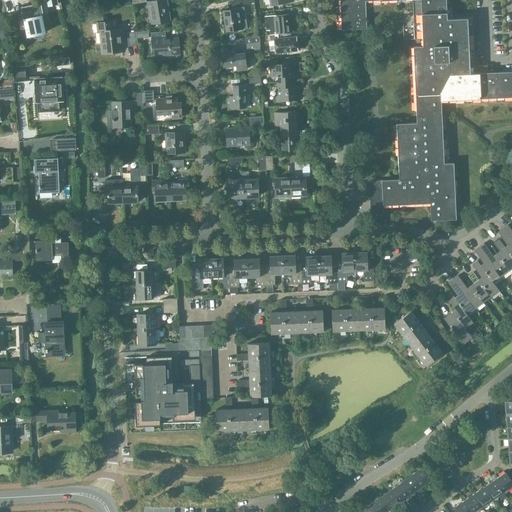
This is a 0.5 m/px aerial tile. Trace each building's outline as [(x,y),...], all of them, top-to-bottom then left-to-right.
[(160,0),(147,2),(151,25),(169,22),(165,0),(160,0)] [(488,66),(478,66),(476,14),(453,15),(454,19),(447,19),(446,0),(340,0),(342,30),(367,29),(366,2),(402,0),(412,0),(415,40),(419,40),(420,46),(414,46),(417,123),(397,124),(399,180),(370,181),(372,219),(384,219),(383,206),(430,204),(431,221),(457,220),(454,163),(444,163),(442,101),(511,97),(511,71),(488,73),(488,66)] [(21,7),(23,18),(18,19),(21,31),(26,30),(28,37),(45,33),(43,22),(45,22),(41,3),(21,7)] [(228,10),(223,10),(223,14),(226,32),(245,29),(248,29),(244,7),(242,7),(233,9),(228,10)] [(270,31),(270,35),(289,33),(287,15),(265,17),(266,31),(270,31)] [(97,34),(102,33),(104,54),(122,51),(121,44),(125,44),(123,28),(115,29),(114,21),(96,23),(97,34)] [(152,48),(156,48),(156,56),(178,54),(177,38),(166,39),(166,35),(165,31),(151,33),(151,36),(152,48)] [(137,39),(137,32),(127,33),(128,47),(138,46),(137,39)] [(289,33),(270,35),(270,42),(274,41),(275,52),(298,50),(296,38),(289,39),(289,33)] [(259,36),(245,38),(247,51),(248,51),(249,53),(260,51),(260,50),(261,49),(259,36)] [(62,43),(63,51),(71,50),(69,41),(62,43)] [(224,67),(236,65),(237,72),(248,70),(245,53),(237,54),(236,50),(222,51),(224,67)] [(277,77),(277,83),(293,82),(292,63),(270,64),(270,78),(277,77)] [(13,68),(14,83),(30,81),(29,67),(13,68)] [(103,73),(91,75),(92,82),(104,81),(103,73)] [(49,77),(35,78),(35,81),(36,87),(37,86),(38,93),(36,93),(36,102),(39,102),(39,112),(61,111),(61,101),(63,101),(61,77),(49,77)] [(0,85),(0,89),(13,89),(13,80),(3,80),(3,83),(0,83),(0,85)] [(293,82),(277,83),(279,101),(301,99),(300,88),(293,88),(293,82)] [(92,88),(95,95),(102,92),(99,85),(92,88)] [(249,94),(249,85),(233,86),(234,96),(230,97),(230,109),(246,108),(245,94),(249,94)] [(0,89),(0,99),(14,99),(14,89),(13,89),(0,89)] [(143,91),(143,93),(143,103),(154,103),(154,91),(143,91)] [(172,115),(172,118),(182,118),(181,103),(177,103),(177,99),(156,100),(157,115),(172,115)] [(112,102),(112,111),(108,111),(107,113),(108,127),(110,128),(132,128),(131,101),(112,102)] [(280,125),(280,131),(297,131),(296,112),(274,113),(274,126),(280,125)] [(250,118),(250,125),(264,124),(264,117),(250,118)] [(145,127),(145,135),(159,134),(159,126),(145,127)] [(251,145),(250,128),(226,129),(227,146),(251,145)] [(297,131),(280,131),(281,150),(303,149),(303,137),(297,137),(297,131)] [(165,133),(166,153),(185,152),(185,132),(165,133)] [(74,138),(62,139),(63,151),(75,150),(74,138)] [(266,171),(265,157),(258,157),(253,157),(253,159),(252,159),(252,171),(266,171)] [(35,173),(39,173),(40,187),(39,187),(39,189),(40,189),(40,193),(59,193),(58,165),(63,165),(63,158),(58,159),(35,160),(35,173)] [(127,186),(123,187),(123,203),(138,202),(138,189),(141,188),(141,182),(140,176),(139,176),(139,169),(130,169),(130,183),(127,183),(127,186)] [(242,176),(242,180),(243,198),(258,197),(258,180),(250,180),(249,176),(242,176)] [(171,182),(170,183),(171,201),(186,200),(186,191),(189,191),(188,181),(188,178),(179,179),(179,182),(171,182)] [(243,198),(242,180),(234,181),(234,178),(225,178),(224,180),(224,189),(228,189),(228,198),(243,198)] [(291,196),(291,178),(275,179),(272,179),(272,186),(276,186),(276,196),(291,196)] [(309,178),(291,178),(291,196),(302,195),(302,197),(304,198),(306,199),(308,198),(309,196),(309,195),(309,188),(309,184),(309,178)] [(171,201),(170,183),(162,183),(162,180),(152,181),(153,192),(156,192),(156,201),(171,201)] [(123,203),(123,187),(118,187),(117,181),(105,181),(105,190),(108,190),(108,203),(123,203)] [(511,230),(508,225),(503,229),(511,240),(511,230)] [(508,245),(505,248),(511,256),(511,240),(503,229),(498,233),(508,245)] [(15,235),(15,248),(23,248),(23,240),(23,235),(15,235)] [(500,251),(497,254),(503,262),(509,270),(511,268),(511,256),(505,248),(499,240),(494,244),(500,251)] [(52,243),(52,241),(36,241),(36,260),(52,260),(52,263),(69,262),(68,242),(52,243)] [(484,244),(479,247),(495,268),(501,276),(509,270),(503,262),(497,254),(494,256),(484,244)] [(484,263),(481,266),(487,274),(493,282),(496,285),(504,280),(501,276),(495,268),(479,247),(474,251),(484,263)] [(11,254),(12,260),(13,260),(13,262),(14,262),(24,261),(23,248),(15,248),(11,248),(11,254)] [(367,252),(355,253),(355,272),(364,271),(364,281),(364,289),(374,288),(373,261),(368,261),(367,252)] [(345,290),(344,283),(347,282),(347,276),(356,275),(355,272),(355,253),(342,253),(343,266),(337,266),(337,268),(338,283),(338,284),(338,291),(345,290)] [(295,255),(283,256),(283,275),(292,274),(292,285),(302,284),(301,270),(296,270),(295,255)] [(271,271),(265,271),(266,286),(267,286),(271,286),(273,286),(275,286),(275,275),(283,275),(283,256),(270,256),(271,271)] [(307,270),(301,270),(302,284),(311,284),(311,276),(319,275),(319,256),(306,257),(307,270)] [(331,256),(319,256),(319,275),(328,275),(328,284),(332,284),(338,284),(338,283),(337,268),(332,268),(331,256)] [(220,288),(230,288),(229,272),(224,272),(223,258),(211,259),(212,278),(220,277),(220,288)] [(203,278),(212,278),(211,259),(198,259),(198,263),(193,264),(194,289),(203,289),(203,278)] [(229,272),(230,288),(230,294),(238,293),(237,287),(239,287),(239,279),(248,278),(247,259),(234,260),(235,272),(229,272)] [(259,259),(247,259),(248,278),(256,278),(256,287),(266,286),(265,271),(260,271),(259,259)] [(13,260),(12,260),(12,261),(0,261),(0,276),(15,276),(14,262),(13,262),(13,260)] [(482,278),(479,280),(485,288),(491,296),(499,290),(500,290),(493,282),(487,274),(481,266),(478,261),(472,265),(482,278)] [(136,271),(137,285),(153,284),(152,270),(136,271)] [(474,284),(471,286),(477,294),(483,302),(491,296),(485,288),(479,280),(473,272),(468,276),(474,284)] [(458,276),(453,280),(469,300),(475,308),(483,302),(477,294),(471,286),(468,288),(458,276)] [(479,314),(475,308),(469,300),(453,280),(448,283),(458,296),(455,298),(454,298),(467,314),(472,320),(477,316),(479,314)] [(156,284),(153,284),(137,285),(137,299),(154,298),(154,290),(157,290),(156,284)] [(456,310),(452,312),(459,321),(465,329),(473,323),(474,322),(472,320),(467,314),(454,298),(455,298),(451,293),(446,297),(456,310)] [(368,309),(358,309),(359,330),(372,330),(371,296),(368,296),(368,309)] [(374,296),(371,296),(372,330),(386,329),(385,308),(375,308),(374,296)] [(346,331),(345,297),(342,298),(342,310),(332,310),(333,332),(346,331)] [(348,297),(345,297),(346,331),(359,330),(358,309),(348,309),(348,297)] [(307,311),(297,312),(298,333),(311,333),(309,299),(306,299),(307,311)] [(312,299),(309,299),(311,333),(324,332),(323,310),(313,311),(312,299)] [(285,334),(283,300),(280,300),(280,312),(270,313),(271,334),(285,334)] [(286,300),(283,300),(285,334),(298,333),(297,312),(287,312),(286,300)] [(437,345),(447,337),(448,336),(445,332),(434,341),(421,324),(431,317),(427,312),(417,319),(411,311),(394,324),(426,366),(443,353),(437,345)] [(459,321),(452,312),(444,318),(451,327),(464,344),(472,338),(473,338),(465,329),(459,321)] [(138,315),(139,330),(156,329),(156,314),(138,315)] [(39,342),(45,342),(46,357),(65,356),(64,321),(47,322),(47,333),(39,334),(39,342)] [(494,327),(498,332),(502,329),(498,323),(494,327)] [(217,325),(204,326),(204,338),(210,338),(218,337),(217,325)] [(19,326),(20,343),(27,343),(27,326),(19,326)] [(156,329),(139,330),(139,345),(157,344),(156,329)] [(474,340),(478,345),(479,347),(483,344),(482,343),(478,337),(474,340)] [(186,339),(179,339),(179,344),(179,351),(187,350),(187,351),(189,351),(199,351),(212,350),(212,349),(211,349),(210,338),(204,338),(198,338),(192,339),(186,339)] [(251,397),(258,396),(272,396),(270,343),(248,344),(249,354),(237,354),(237,361),(249,360),(250,380),(238,381),(238,387),(250,386),(251,397)] [(134,365),(135,379),(136,402),(136,411),(136,419),(137,426),(145,426),(155,426),(161,425),(202,423),(202,415),(201,399),(201,393),(201,387),(200,380),(200,375),(200,369),(200,362),(200,359),(200,357),(200,356),(199,353),(199,351),(189,351),(189,353),(146,355),(146,357),(146,358),(147,364),(134,365)] [(0,393),(13,393),(12,370),(0,369),(0,393)] [(269,408),(259,408),(258,396),(251,397),(252,408),(232,409),(232,397),(225,398),(226,410),(216,410),(217,432),(270,430),(269,408)] [(47,411),(38,412),(38,410),(38,409),(30,409),(31,415),(31,423),(38,422),(48,422),(48,431),(66,430),(66,432),(76,432),(75,412),(59,413),(59,410),(47,410),(47,411)] [(17,423),(31,423),(31,415),(31,416),(17,416),(17,423)] [(9,426),(1,427),(0,426),(0,453),(10,453),(9,426)] [(422,468),(411,476),(420,488),(430,480),(422,468)] [(511,481),(506,473),(495,480),(504,492),(511,486),(511,481)] [(411,476),(401,483),(410,495),(420,488),(411,476)] [(495,480),(485,487),(493,500),(504,492),(495,480)] [(401,483),(391,490),(400,502),(410,495),(401,483)] [(485,487),(474,494),(483,507),(493,500),(485,487)] [(391,490),(381,498),(390,510),(400,502),(391,490)] [(430,500),(434,505),(443,498),(440,493),(430,500)] [(474,494),(464,501),(471,511),(475,511),(483,507),(474,494)] [(381,498),(371,505),(375,511),(386,511),(390,510),(381,498)] [(420,507),(424,511),(434,505),(430,500),(420,507)] [(454,508),(456,511),(471,511),(464,501),(454,508)] [(411,511),(424,511),(420,507),(419,507),(416,502),(409,508),(411,511)]
